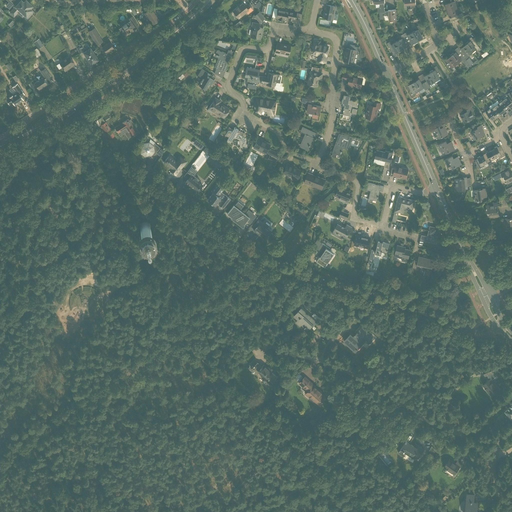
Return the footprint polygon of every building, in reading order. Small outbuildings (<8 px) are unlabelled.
[(15,8),(10,13),(14,16),(17,12),(19,10),(24,15),(25,14),(27,15),(32,10),(30,8),(32,6),(26,0),(25,2),(24,3),(20,0),(19,0),(16,4),(17,5),(15,8)] [(369,0),(370,0),(373,0),(374,4),(379,3),(380,7),(377,8),(378,12),(379,12),(384,11),(384,3),(385,3),(384,0),(369,0)] [(404,0),(405,5),(410,4),(411,9),(408,9),(409,14),(415,13),(415,4),(416,4),(415,0),(404,0)] [(448,0),(447,1),(446,0),(445,1),(446,4),(445,4),(447,11),(457,7),(455,1),(457,0),(448,0)] [(248,14),(253,10),(248,3),(245,6),(243,3),(240,6),(240,5),(239,6),(240,6),(239,7),(238,7),(233,11),(239,18),(246,12),(248,14)] [(326,5),(323,18),(333,20),(337,20),(338,14),(334,14),(336,7),(326,5)] [(457,7),(447,11),(450,17),(449,17),(450,21),(464,16),(463,13),(459,14),(457,7)] [(148,18),(152,24),(160,19),(152,8),(144,13),(147,18),(148,18)] [(292,21),(292,20),(295,20),(297,11),(289,9),(288,11),(277,9),(275,18),(278,19),(284,21),(284,20),(287,21),(287,18),(288,19),(288,20),(292,21)] [(388,11),(384,11),(379,12),(380,19),(385,18),(384,16),(389,15),(389,21),(397,20),(396,9),(388,10),(388,11)] [(264,18),(259,12),(254,16),(259,22),(264,18)] [(123,31),(121,32),(124,36),(130,32),(133,30),(132,29),(134,27),(138,25),(132,17),(129,19),(130,21),(121,27),(121,28),(123,31)] [(252,27),(250,37),(260,39),(261,33),(262,33),(263,28),(258,27),(259,24),(253,23),(252,27)] [(423,23),(416,26),(411,29),(413,32),(417,41),(423,38),(420,33),(426,29),(423,23)] [(75,47),(69,33),(66,28),(60,33),(63,36),(70,50),(75,47)] [(88,32),(97,45),(102,42),(94,28),(88,32)] [(406,32),(403,34),(408,43),(411,41),(412,44),(417,41),(413,32),(407,35),(406,32)] [(408,43),(403,34),(400,35),(402,38),(396,41),(401,50),(407,47),(405,44),(408,43)] [(472,43),(470,41),(465,44),(472,52),(476,49),(478,51),(481,49),(477,44),(480,42),(476,37),(473,39),(475,41),(472,43)] [(39,39),(34,42),(38,47),(39,49),(43,45),(42,44),(39,39)] [(319,53),(318,60),(326,62),(325,61),(328,47),(322,45),(322,46),(319,46),(319,44),(319,42),(314,41),(313,47),(315,47),(314,52),(319,53)] [(391,44),(390,41),(387,43),(394,57),(397,55),(396,53),(401,50),(396,41),(391,44)] [(114,48),(109,42),(102,47),(106,54),(114,48)] [(275,52),(288,55),(290,46),(277,43),(275,52)] [(90,48),(86,51),(84,48),(82,44),(80,45),(79,44),(76,46),(80,55),(84,53),(86,57),(88,60),(91,64),(93,63),(94,64),(97,62),(96,61),(98,59),(96,56),(98,54),(95,50),(93,51),(90,48)] [(462,51),(460,53),(462,55),(466,60),(468,63),(470,66),(471,67),(474,64),(469,57),(468,58),(467,56),(472,52),(465,44),(460,48),(462,51)] [(43,45),(39,49),(47,61),(52,57),(43,45)] [(349,49),(346,48),(343,61),(353,63),(355,54),(357,54),(359,47),(355,47),(355,46),(350,45),(349,49)] [(37,48),(32,51),(37,58),(41,55),(37,48)] [(231,56),(218,50),(217,50),(214,57),(218,58),(214,67),(216,68),(214,73),(222,78),(231,56)] [(456,52),(451,56),(457,64),(462,60),(463,62),(466,60),(462,55),(460,53),(457,54),(456,52)] [(59,63),(56,65),(59,69),(62,67),(65,71),(69,68),(71,66),(74,64),(69,56),(59,63)] [(451,56),(446,60),(449,64),(447,66),(451,72),(454,70),(452,67),(457,64),(451,56)] [(247,87),(256,89),(260,70),(247,67),(244,77),(252,79),(251,84),(248,83),(247,87)] [(50,77),(45,68),(40,72),(44,77),(43,78),(42,77),(34,83),(39,89),(47,84),(44,80),(46,79),(46,80),(50,77)] [(210,75),(205,71),(202,69),(198,75),(201,78),(203,79),(199,85),(206,90),(209,85),(211,86),(214,80),(209,77),(210,75)] [(436,72),(435,70),(430,73),(435,82),(440,79),(441,81),(444,79),(439,71),(436,72)] [(310,78),(309,85),(317,87),(318,81),(318,79),(320,79),(322,73),(311,71),(310,77),(310,78)] [(262,76),(261,83),(266,84),(266,85),(271,86),(271,85),(275,86),(275,82),(280,83),(281,77),(277,76),(277,74),(272,73),(272,74),(268,73),(267,77),(262,76)] [(351,74),(344,73),(342,79),(349,81),(348,86),(360,88),(363,79),(351,76),(351,74)] [(435,82),(430,73),(424,76),(427,81),(424,82),(428,89),(431,87),(429,85),(435,82)] [(428,89),(424,82),(422,84),(419,79),(414,82),(418,91),(424,88),(425,90),(428,89)] [(418,91),(414,82),(408,85),(410,87),(407,89),(412,98),(415,96),(413,94),(418,91)] [(13,102),(15,106),(24,100),(21,97),(25,94),(17,83),(12,87),(16,92),(6,99),(9,105),(13,102)] [(511,101),(507,95),(506,94),(502,98),(509,107),(511,105),(511,101)] [(344,95),(343,99),(341,104),(345,104),(342,115),(351,117),(351,116),(355,117),(356,114),(358,109),(357,109),(358,102),(350,100),(350,97),(344,95)] [(215,98),(208,109),(223,118),(229,109),(225,107),(224,107),(221,105),(222,104),(219,103),(220,101),(215,98)] [(312,100),(303,98),(302,103),(308,104),(307,112),(313,113),(312,118),(317,119),(318,114),(319,115),(321,106),(311,104),(312,100)] [(509,107),(502,98),(498,101),(499,103),(505,110),(505,111),(510,117),(511,115),(507,109),(509,107)] [(264,100),(264,101),(255,100),(253,109),(260,113),(261,110),(273,112),(275,102),(264,100)] [(371,121),(372,119),(375,120),(378,108),(379,108),(381,104),(374,102),(373,106),(368,105),(366,118),(366,120),(366,121),(370,122),(371,121)] [(505,110),(499,103),(495,106),(501,114),(505,111),(505,110)] [(469,107),(470,108),(467,110),(467,111),(460,115),(464,122),(471,119),(471,117),(473,115),(472,112),(474,111),(472,106),(469,107)] [(495,106),(491,110),(497,117),(499,115),(501,118),(503,116),(501,114),(495,106)] [(486,112),(485,111),(483,113),(487,119),(490,117),(492,120),(494,118),(494,119),(497,117),(491,110),(490,109),(486,112)] [(187,118),(182,126),(186,128),(191,120),(187,118)] [(117,126),(115,127),(115,128),(118,133),(126,128),(131,135),(131,136),(133,135),(134,137),(142,132),(141,130),(138,125),(135,127),(133,124),(134,124),(131,119),(130,120),(129,121),(128,119),(127,119),(122,123),(123,123),(118,127),(117,126)] [(111,131),(105,122),(101,125),(106,134),(111,131)] [(444,124),(439,126),(432,129),(435,136),(438,135),(439,138),(448,134),(444,124)] [(478,128),(471,132),(474,139),(482,136),(481,134),(484,133),(480,125),(477,127),(478,128)] [(302,127),(300,131),(305,133),(299,147),(308,150),(313,137),(315,138),(317,133),(302,127)] [(229,128),(224,136),(228,138),(227,141),(230,143),(234,137),(239,140),(239,141),(239,144),(240,146),(240,147),(239,148),(239,149),(240,150),(241,151),(242,150),(243,149),(245,149),(246,149),(247,148),(247,147),(247,144),(246,144),(246,138),(245,137),(246,135),(240,132),(239,131),(239,132),(238,132),(237,134),(236,133),(238,130),(234,128),(233,130),(229,128)] [(339,134),(332,153),(337,155),(340,156),(343,148),(349,150),(352,143),(357,145),(358,142),(361,144),(362,141),(359,139),(359,138),(339,134)] [(258,138),(253,148),(256,150),(256,148),(266,153),(266,152),(269,153),(268,154),(271,155),(271,156),(270,156),(268,160),(275,163),(276,163),(277,161),(277,160),(277,159),(276,159),(277,158),(279,154),(270,150),(268,149),(270,145),(265,143),(262,141),(262,140),(258,138)] [(446,141),(438,144),(441,151),(444,150),(445,153),(454,149),(452,143),(447,145),(446,141)] [(145,157),(151,156),(152,154),(154,155),(160,148),(154,143),(153,145),(149,142),(143,143),(140,148),(141,153),(145,157)] [(495,148),(492,150),(495,157),(499,156),(500,158),(505,155),(501,147),(498,148),(497,146),(494,147),(495,148)] [(385,153),(377,150),(375,159),(385,161),(384,167),(389,168),(393,153),(385,151),(385,153)] [(495,157),(492,150),(488,152),(488,151),(485,152),(486,154),(484,155),(487,163),(488,164),(494,161),(492,159),(495,157)] [(169,155),(163,163),(170,168),(173,170),(172,172),(176,175),(184,164),(177,159),(176,161),(172,158),(169,155)] [(487,163),(484,155),(480,157),(480,156),(477,157),(478,159),(475,161),(480,170),(485,167),(484,164),(487,163)] [(445,159),(449,169),(461,164),(458,158),(454,160),(452,156),(445,159)] [(287,164),(283,173),(292,177),(292,178),(297,180),(301,171),(296,168),(296,169),(294,168),(294,167),(287,164)] [(397,165),(393,164),(391,172),(394,173),(393,176),(406,179),(408,169),(397,167),(397,165)] [(244,165),(242,170),(248,173),(251,174),(253,170),(250,168),(244,165)] [(188,170),(184,176),(188,179),(185,182),(186,183),(187,184),(188,184),(189,185),(197,191),(202,185),(198,182),(200,180),(194,176),(193,177),(190,174),(192,173),(195,169),(191,166),(188,170)] [(500,173),(493,177),(495,181),(502,177),(503,176),(507,183),(511,180),(511,173),(511,172),(510,173),(508,170),(501,174),(500,173)] [(308,173),(304,183),(322,190),(325,180),(308,173)] [(456,186),(455,186),(455,191),(462,190),(462,191),(466,190),(466,189),(468,189),(467,186),(466,177),(463,178),(455,179),(456,186)] [(213,193),(207,200),(215,206),(217,202),(219,203),(218,204),(223,208),(230,199),(221,192),(224,188),(217,183),(211,191),(213,193)] [(384,187),(368,183),(367,190),(370,191),(368,199),(369,199),(369,198),(376,200),(376,201),(377,201),(379,191),(383,191),(384,187)] [(474,190),(475,197),(474,197),(475,201),(482,201),(481,197),(487,197),(486,188),(482,188),(482,189),(480,190),(480,189),(474,190)] [(338,189),(335,196),(340,198),(339,200),(347,204),(351,194),(338,189)] [(398,197),(393,218),(392,221),(395,222),(397,219),(397,216),(398,212),(403,213),(405,207),(413,209),(412,208),(414,201),(415,202),(415,201),(406,199),(406,200),(399,198),(399,197),(398,197)] [(234,206),(233,205),(227,214),(231,217),(231,218),(232,218),(242,226),(244,224),(246,221),(249,224),(250,224),(255,217),(251,214),(248,218),(244,215),(246,214),(245,214),(240,210),(243,206),(238,201),(234,206)] [(497,204),(493,204),(493,206),(490,206),(490,205),(486,205),(486,212),(490,212),(490,218),(499,217),(499,213),(498,213),(498,211),(497,204)] [(342,211),(339,217),(346,220),(349,212),(348,214),(342,211)] [(267,228),(268,227),(258,219),(253,225),(256,227),(254,230),(261,235),(260,236),(262,236),(263,237),(262,237),(264,238),(265,239),(266,237),(267,236),(268,235),(271,231),(267,228)] [(145,233),(146,232),(147,232),(148,232),(148,231),(149,231),(149,230),(150,230),(150,229),(150,228),(150,227),(150,226),(150,225),(149,225),(149,224),(149,223),(148,223),(147,222),(146,222),(145,222),(144,222),(143,222),(142,223),(141,223),(141,224),(140,224),(140,225),(140,226),(139,227),(140,229),(140,230),(141,231),(143,232),(145,233)] [(334,229),(332,234),(336,236),(338,234),(338,233),(341,235),(344,236),(346,237),(352,227),(347,225),(345,228),(337,224),(334,229)] [(421,235),(420,240),(436,244),(437,236),(436,236),(438,228),(437,228),(437,229),(430,227),(430,226),(429,226),(427,236),(421,235)] [(356,235),(354,245),(368,248),(370,238),(356,235)] [(370,256),(368,261),(371,262),(373,262),(374,257),(375,253),(381,255),(381,252),(387,253),(389,244),(383,242),(380,241),(379,242),(378,242),(377,244),(376,250),(371,249),(370,256)] [(325,267),(334,253),(334,254),(335,253),(330,250),(331,249),(322,243),(318,249),(323,253),(320,257),(321,258),(320,259),(319,258),(316,262),(325,268),(325,267)] [(395,253),(395,256),(402,258),(402,261),(407,262),(408,258),(410,250),(405,249),(405,247),(397,245),(395,253)] [(415,256),(412,268),(416,269),(417,265),(426,267),(425,270),(424,275),(429,276),(434,258),(433,258),(433,260),(419,257),(420,255),(419,255),(418,259),(415,258),(415,256)] [(317,322),(301,308),(294,316),(298,320),(296,322),(300,326),(303,323),(306,326),(304,328),(305,328),(308,330),(313,325),(313,326),(317,322)] [(350,315),(355,319),(359,315),(354,311),(350,315)] [(361,327),(353,337),(350,334),(344,341),(345,340),(352,347),(352,348),(355,351),(361,344),(359,342),(363,337),(369,343),(374,338),(361,327)] [(250,366),(248,368),(251,371),(252,371),(251,373),(257,374),(259,373),(263,376),(261,378),(270,385),(277,377),(271,372),(272,371),(268,367),(267,368),(263,365),(261,367),(258,364),(254,360),(250,363),(249,365),(250,366)] [(489,380),(483,385),(489,392),(488,393),(491,395),(492,395),(499,389),(494,384),(496,383),(493,379),(497,376),(493,372),(492,373),(490,368),(483,371),(485,376),(487,375),(489,380)] [(305,377),(299,383),(308,391),(306,394),(310,397),(321,406),(324,402),(323,401),(326,398),(325,397),(317,389),(318,388),(305,377)] [(400,449),(398,453),(400,454),(402,455),(405,456),(405,455),(407,453),(412,456),(411,459),(414,459),(414,460),(418,460),(418,458),(420,456),(424,449),(415,444),(414,446),(406,442),(407,441),(406,440),(400,449)] [(449,459),(446,464),(443,467),(445,468),(445,469),(446,470),(447,469),(454,474),(462,463),(458,461),(455,464),(453,463),(453,462),(449,459)] [(474,495),(467,495),(465,511),(477,511),(476,511),(477,503),(474,502),(474,495)]
